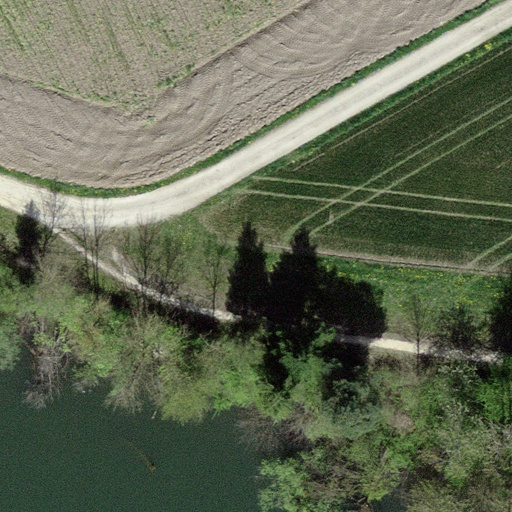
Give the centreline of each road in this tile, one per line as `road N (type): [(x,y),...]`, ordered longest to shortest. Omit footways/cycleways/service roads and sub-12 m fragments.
road 1 (track): [(117,223),(511,7)]
road 2 (track): [(0,188),(117,223)]
